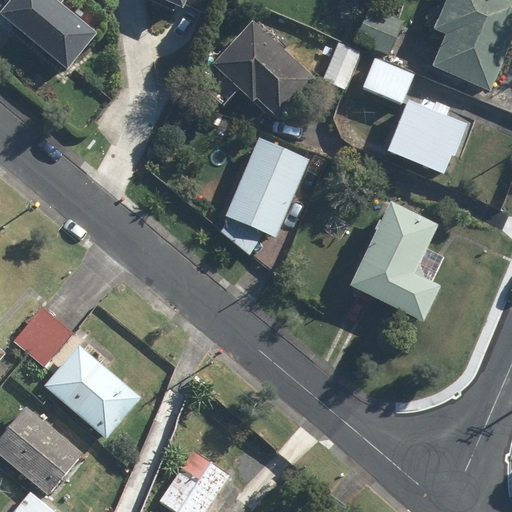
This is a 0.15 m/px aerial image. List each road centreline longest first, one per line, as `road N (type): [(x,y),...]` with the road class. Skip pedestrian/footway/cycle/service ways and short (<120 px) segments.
road 1 (residential): [(96,211),(451,507)]
road 2 (residential): [(96,211),(143,111),(131,0)]
road 3 (residential): [(451,507),(511,361)]
road 4 (residential): [(0,131),(96,211)]
